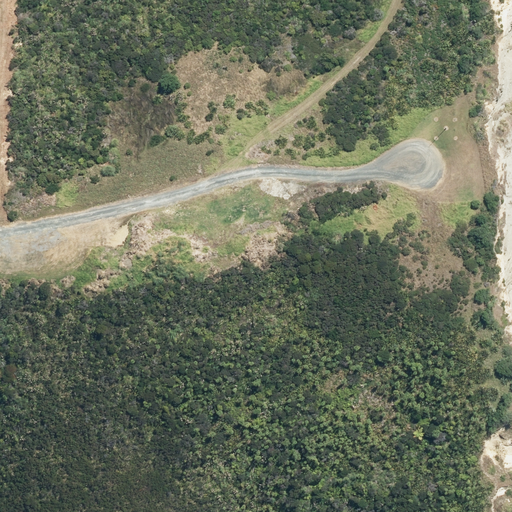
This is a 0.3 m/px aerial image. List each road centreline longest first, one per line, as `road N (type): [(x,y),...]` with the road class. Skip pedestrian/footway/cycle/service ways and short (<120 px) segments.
road 1 (track): [(221,177),(344,85),(398,0)]
road 2 (track): [(0,180),(3,0)]
